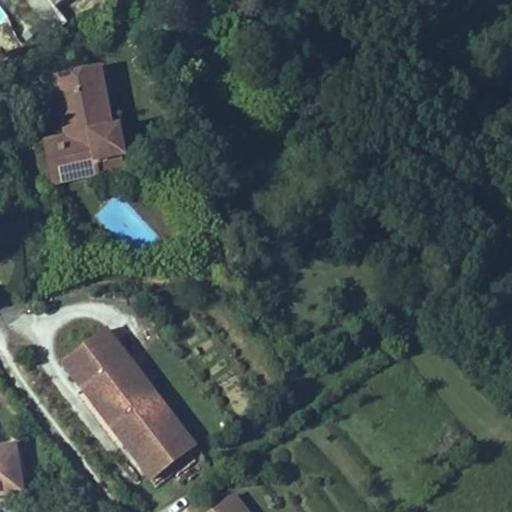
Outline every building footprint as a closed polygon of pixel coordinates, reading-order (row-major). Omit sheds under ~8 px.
[(119,129),(108,69),(99,71),(111,131),(119,129)] [(125,159),(119,129),(111,131),(99,71),(56,79),(68,139),(60,141),(66,170),(98,164),(100,175),(123,170),(121,160),(125,159)] [(66,170),(60,141),(47,143),(55,184),(100,175),(98,164),(66,170)] [(185,436),(106,332),(63,364),(84,392),(96,384),(130,429),(119,437),(143,469),(185,436)] [(130,429),(96,384),(84,392),(119,437),(130,429)] [(151,480),(194,448),(185,436),(143,469),(151,480)] [(0,495),(21,492),(14,448),(0,450),(0,495)] [(243,511),(233,498),(214,511),(243,511)]
